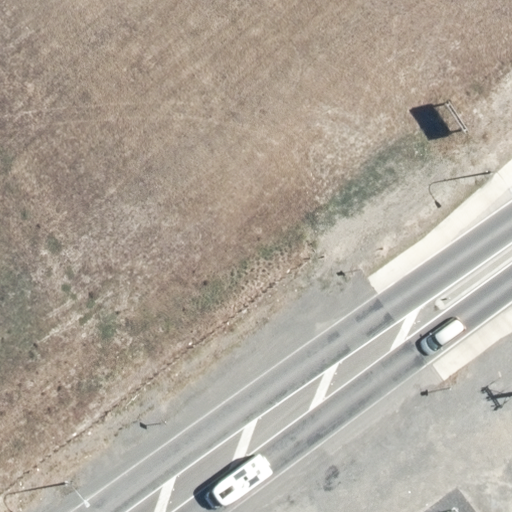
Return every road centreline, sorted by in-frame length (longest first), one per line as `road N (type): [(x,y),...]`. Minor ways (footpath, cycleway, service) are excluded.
road 1 (secondary): [(109,511),(511,222)]
road 2 (secondary): [(511,282),(203,511)]
